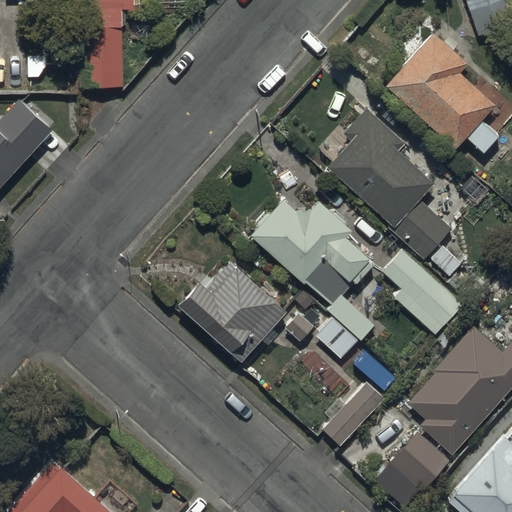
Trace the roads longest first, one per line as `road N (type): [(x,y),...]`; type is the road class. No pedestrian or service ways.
road 1 (residential): [(285,0),(38,275)]
road 2 (residential): [(38,275),(299,511)]
